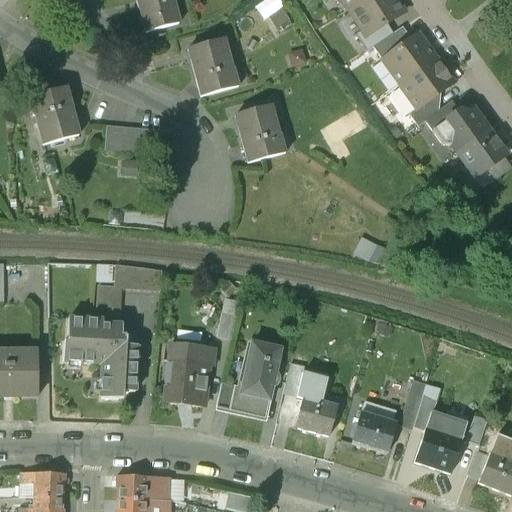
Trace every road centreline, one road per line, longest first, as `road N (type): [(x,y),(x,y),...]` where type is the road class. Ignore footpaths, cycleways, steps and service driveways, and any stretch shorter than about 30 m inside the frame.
road 1 (residential): [(84,447),(191,455),(407,511)]
road 2 (residential): [(0,20),(83,71),(138,93)]
road 3 (residential): [(511,115),(425,0)]
road 4 (residential): [(138,93),(190,131),(201,203)]
